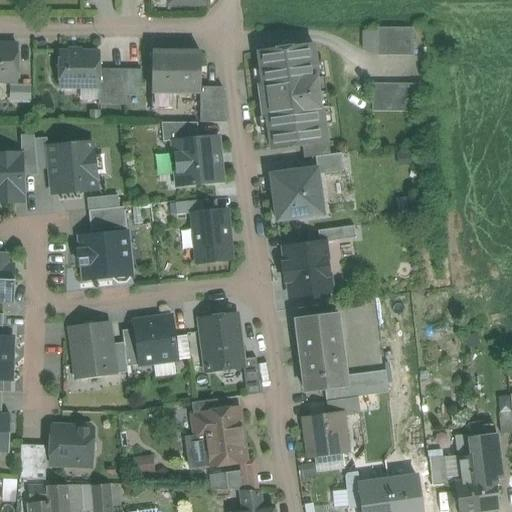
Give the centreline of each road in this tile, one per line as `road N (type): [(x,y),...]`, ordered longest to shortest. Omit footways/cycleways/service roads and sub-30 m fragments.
road 1 (residential): [(262,285),(232,29)]
road 2 (residential): [(0,27),(232,29)]
road 3 (residential): [(292,511),(262,285)]
road 4 (residential): [(43,306),(262,285)]
road 5 (residential): [(0,231),(46,230),(43,306)]
